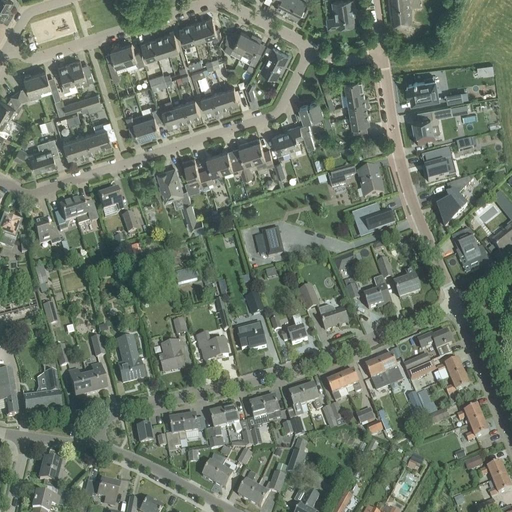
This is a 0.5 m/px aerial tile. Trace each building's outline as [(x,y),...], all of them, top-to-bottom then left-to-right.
[(0,0),(0,8),(8,13),(13,3),(8,0),(0,0)] [(272,0),(279,4),(277,8),(298,19),(306,3),(300,0),(272,0)] [(335,18),(326,19),(328,29),(336,28),(355,25),(353,11),(355,10),(353,0),(351,0),(333,3),(335,18)] [(388,0),(390,8),(391,25),(412,22),(410,6),(409,0),(388,0)] [(212,18),(201,22),(207,39),(212,37),(214,42),(219,40),(221,37),(219,28),(216,29),(212,18)] [(201,22),(190,25),(196,42),(207,39),(201,22)] [(196,42),(190,25),(179,29),(182,39),(187,53),(193,51),(190,44),(196,42)] [(170,35),(163,37),(168,53),(180,50),(177,40),(174,31),(170,32),(170,35)] [(225,51),(240,58),(243,52),(251,37),(241,32),(238,37),(231,33),(225,44),(227,45),(226,47),(225,51)] [(243,52),(240,58),(255,66),(257,63),(261,54),(256,51),(262,40),(252,35),(251,37),(243,52)] [(163,37),(152,40),(158,57),(168,53),(163,37)] [(158,57),(152,40),(141,44),(146,60),(158,57)] [(132,44),(121,48),(126,64),(137,61),(139,67),(145,65),(141,52),(135,54),(132,44)] [(126,64),(121,48),(111,51),(114,61),(108,63),(112,75),(119,74),(116,67),(126,64)] [(261,72),(276,79),(283,66),(284,67),(289,57),(273,48),(261,72)] [(80,61),(69,64),(75,83),(81,81),(83,86),(89,84),(86,74),(84,75),(80,61)] [(189,65),(190,70),(202,67),(201,61),(189,65)] [(75,83),(69,64),(58,68),(62,82),(61,82),(64,92),(70,90),(68,85),(75,83)] [(249,66),(246,72),(248,73),(253,75),(255,70),(256,69),(249,66)] [(205,75),(204,71),(203,70),(192,74),(194,80),(206,76),(205,75)] [(39,92),(51,88),(46,72),(34,75),(39,92)] [(20,89),(15,93),(23,103),(28,100),(27,99),(29,99),(30,100),(41,97),(39,92),(34,75),(31,76),(30,75),(25,77),(25,78),(23,79),(27,90),(22,91),(20,89)] [(149,79),(151,85),(165,81),(164,77),(163,75),(149,79)] [(423,102),(430,101),(430,100),(440,98),(436,80),(434,80),(434,77),(425,78),(425,82),(409,85),(410,87),(407,87),(409,96),(411,96),(413,104),(423,102)] [(345,83),(339,83),(341,95),(347,94),(364,91),(362,80),(347,82),(345,83)] [(165,81),(151,85),(153,91),(167,87),(166,85),(165,81)] [(245,89),(246,90),(249,100),(256,98),(253,90),(256,85),(249,82),(245,89)] [(326,82),(322,83),(327,100),(332,99),(326,82)] [(57,88),(51,90),(55,102),(61,100),(57,88)] [(219,114),(212,95),(210,88),(204,90),(206,96),(201,98),(207,115),(214,112),(215,115),(219,114)] [(234,88),(223,91),(228,108),(240,104),(237,94),(234,88)] [(223,91),(212,95),(219,114),(223,112),(222,110),(228,108),(223,91)] [(347,94),(349,105),(368,102),(368,98),(365,98),(364,91),(347,94)] [(27,109),(23,103),(15,93),(10,97),(18,107),(20,105),(24,111),(27,109)] [(461,93),(446,95),(448,103),(463,101),(461,93)] [(88,98),(80,100),(83,108),(87,107),(94,105),(98,103),(100,103),(97,95),(88,98)] [(0,100),(0,113),(9,119),(15,109),(0,100)] [(66,114),(76,110),(83,108),(80,100),(63,105),(66,114)] [(196,100),(184,104),(190,123),(195,121),(194,119),(201,117),(198,107),(196,100)] [(305,125),(300,127),(308,151),(315,148),(311,135),(312,135),(309,126),(310,122),(311,123),(313,123),(314,123),(315,122),(317,122),(318,121),(319,120),(320,118),(321,117),(321,116),(324,115),(319,102),(318,102),(317,101),(312,102),(312,103),(311,104),(310,105),(311,107),(308,108),(308,105),(300,108),(303,118),(305,117),(304,122),(305,125)] [(349,105),(351,116),(368,113),(367,106),(369,106),(368,102),(349,105)] [(89,113),(102,109),(100,103),(98,103),(94,105),(87,107),(88,111),(89,113)] [(184,104),(174,107),(179,124),(186,121),(187,124),(190,123),(184,104)] [(162,111),(169,130),(180,126),(179,124),(174,107),(162,111)] [(433,119),(413,122),(418,147),(435,144),(432,126),(439,125),(438,119),(453,116),(451,107),(432,111),(433,119)] [(143,115),(144,119),(150,136),(160,132),(157,123),(163,121),(158,108),(152,110),(153,112),(143,115)] [(0,134),(5,137),(6,138),(9,132),(8,131),(10,129),(9,125),(7,124),(9,119),(0,113),(0,134)] [(368,113),(351,116),(354,134),(368,132),(367,126),(370,125),(368,113)] [(67,118),(68,122),(69,126),(80,122),(77,115),(67,118)] [(144,119),(143,115),(133,118),(132,116),(126,118),(130,131),(136,129),(139,139),(150,136),(144,119)] [(324,118),(328,130),(333,129),(329,116),(324,118)] [(45,122),(48,131),(54,129),(51,120),(45,122)] [(112,145),(110,141),(107,130),(112,128),(110,122),(103,124),(103,123),(93,126),(95,133),(101,149),(112,145)] [(289,132),(283,134),(289,152),(295,150),(297,155),(302,153),(301,149),(298,140),(304,138),(303,136),(300,126),(288,130),(289,132)] [(95,133),(84,136),(91,155),(95,154),(94,151),(101,149),(95,133)] [(289,152),(283,134),(272,138),(275,147),(278,156),(279,160),(284,158),(283,154),(289,152)] [(84,136),(74,140),(79,156),(86,154),(87,156),(91,155),(84,136)] [(37,144),(39,152),(40,152),(46,170),(56,166),(52,152),(57,150),(54,140),(54,138),(47,140),(37,144)] [(264,170),(274,166),(274,165),(274,164),(272,160),(269,150),(264,152),(260,139),(249,142),(250,145),(255,162),(256,162),(258,169),(263,167),(264,170)] [(471,139),(457,143),(459,151),(473,147),(471,139)] [(79,156),(74,140),(62,143),(69,162),(73,161),(72,158),(79,156)] [(249,164),(255,162),(250,145),(239,148),(243,159),(237,161),(241,174),(243,180),(253,177),(251,170),(249,164)] [(346,148),(348,155),(354,153),(352,146),(346,148)] [(40,152),(39,152),(29,155),(25,153),(19,148),(18,150),(13,158),(20,162),(21,160),(24,161),(30,159),(35,173),(46,170),(40,152)] [(450,150),(425,156),(429,168),(426,169),(429,183),(449,177),(445,161),(452,160),(450,150)] [(235,176),(241,174),(237,161),(231,163),(228,152),(218,155),(223,173),(233,169),(235,176)] [(213,176),(223,173),(218,155),(207,159),(210,169),(205,171),(209,184),(215,182),(213,176)] [(198,188),(209,184),(205,171),(199,173),(195,159),(184,163),(188,175),(190,183),(196,181),(198,188)] [(277,174),(278,179),(281,188),(284,187),(281,178),(286,177),(281,162),(274,165),(274,166),(277,174)] [(345,178),(355,175),(353,168),(328,174),(332,187),(346,183),(345,178)] [(377,168),(358,173),(365,198),(383,193),(377,168)] [(176,208),(183,206),(191,203),(187,190),(182,192),(178,181),(177,181),(177,179),(178,179),(175,170),(159,175),(162,186),(160,187),(165,204),(174,201),(176,208)] [(470,178),(450,185),(453,193),(450,194),(447,195),(448,198),(443,200),(443,201),(442,203),(439,204),(441,208),(439,209),(440,211),(438,212),(440,218),(442,217),(446,227),(467,207),(462,202),(462,201),(458,196),(472,183),(470,178)] [(347,184),(336,187),(337,193),(348,191),(347,184)] [(101,203),(103,211),(117,206),(118,211),(124,209),(120,199),(117,189),(107,193),(106,191),(98,194),(101,203)] [(82,199),(71,202),(76,219),(78,225),(89,221),(89,222),(98,219),(92,202),(84,205),(82,199)] [(76,219),(71,202),(59,206),(62,212),(55,215),(60,231),(68,229),(68,228),(69,221),(76,219)] [(191,203),(183,206),(188,222),(187,223),(189,231),(191,230),(204,226),(202,219),(197,220),(191,203)] [(377,204),(353,213),(358,227),(367,224),(369,231),(372,230),(394,222),(390,209),(380,213),(377,204)] [(122,216),(128,233),(137,230),(132,213),(122,216)] [(0,228),(0,243),(5,245),(8,238),(15,240),(21,223),(4,217),(0,228)] [(38,240),(40,245),(50,241),(51,246),(61,243),(59,237),(56,227),(49,229),(46,219),(33,223),(37,235),(35,236),(37,240),(38,240)] [(511,225),(492,242),(502,254),(511,246),(511,225)] [(262,231),(268,257),(284,254),(278,227),(262,231)] [(456,252),(459,259),(464,256),(469,266),(478,262),(481,268),(490,264),(483,248),(478,250),(471,237),(474,236),(469,229),(460,234),(463,240),(458,243),(461,250),(456,252)] [(20,237),(21,253),(30,252),(29,236),(20,237)] [(373,245),(375,250),(383,248),(381,242),(373,245)] [(131,246),(134,256),(143,253),(141,244),(131,246)] [(338,272),(345,270),(345,268),(340,257),(333,261),(338,272)] [(378,262),(384,279),(392,276),(387,259),(378,262)] [(85,269),(87,275),(97,272),(95,266),(85,269)] [(113,269),(115,278),(122,277),(119,267),(113,269)] [(35,270),(40,285),(44,284),(39,269),(35,270)] [(176,273),(179,286),(197,282),(194,269),(176,273)] [(413,270),(406,272),(408,279),(395,284),(400,299),(400,298),(402,300),(406,299),(407,296),(420,292),(413,270)] [(375,281),(374,281),(378,291),(372,293),(364,296),(369,310),(383,305),(384,307),(391,304),(384,284),(382,278),(375,281)] [(345,282),(351,301),(360,298),(353,279),(345,282)] [(221,293),(225,291),(227,291),(225,280),(218,282),(221,293)] [(299,291),(307,311),(320,306),(311,285),(299,291)] [(0,316),(36,307),(32,292),(0,300),(0,316)] [(264,312),(258,294),(246,298),(253,316),(264,312)] [(219,312),(224,331),(230,329),(225,310),(222,300),(216,301),(219,312)] [(43,306),(48,326),(58,323),(52,303),(43,306)] [(321,317),(322,321),(325,330),(348,323),(345,313),(344,310),(334,313),(334,311),(332,309),(330,309),(329,309),(327,309),(319,312),(321,317)] [(270,319),(274,331),(281,328),(277,317),(270,319)] [(296,329),(282,334),(284,342),(290,340),(292,345),(307,340),(303,327),(300,318),(293,320),(296,329)] [(175,322),(178,335),(186,333),(183,320),(175,322)] [(260,324),(248,327),(237,330),(242,350),(250,348),(251,351),(266,347),(260,324)] [(97,327),(99,333),(107,331),(105,325),(97,327)] [(447,332),(433,338),(432,335),(418,341),(422,350),(434,345),(437,351),(452,344),(447,332)] [(198,338),(200,347),(201,347),(205,363),(229,357),(225,341),(210,345),(207,335),(198,337),(198,338)] [(91,339),(96,357),(105,355),(100,337),(91,339)] [(124,364),(119,365),(120,373),(123,383),(144,378),(142,368),(140,360),(138,361),(132,337),(118,341),(124,364)] [(161,360),(159,361),(160,364),(161,363),(164,373),(184,368),(178,342),(162,346),(165,356),(160,357),(161,360)] [(55,348),(60,366),(69,364),(64,346),(55,348)] [(392,355),(379,361),(390,387),(402,381),(397,368),(398,368),(396,364),(392,355)] [(426,356),(405,365),(408,372),(424,365),(429,363),(426,356)] [(442,382),(451,378),(464,373),(458,360),(445,365),(437,369),(439,374),(442,382)] [(390,387),(379,361),(366,366),(371,379),(375,387),(380,385),(389,387),(390,387)] [(94,375),(86,377),(91,394),(107,390),(102,373),(100,364),(92,366),(94,375)] [(424,365),(408,372),(412,381),(416,379),(427,374),(424,365)] [(11,369),(0,371),(0,410),(6,410),(7,417),(19,415),(11,369)] [(91,394),(86,377),(79,378),(77,370),(69,372),(71,380),(71,381),(73,388),(75,398),(91,394)] [(354,371),(340,377),(346,389),(353,386),(356,393),(362,390),(359,384),(354,371)] [(24,405),(26,414),(61,410),(59,393),(61,392),(60,382),(60,380),(57,381),(56,372),(44,373),(47,393),(23,397),(24,405)] [(464,373),(451,378),(454,385),(445,389),(448,394),(456,391),(456,392),(469,386),(464,373)] [(346,389),(340,377),(327,383),(332,395),(335,401),(341,399),(338,392),(346,389)] [(314,385),(302,389),(307,404),(313,402),(316,410),(318,411),(323,408),(319,400),(317,395),(314,385)] [(307,404),(302,389),(290,393),(293,403),(294,408),(297,418),(304,416),(301,406),(307,404)] [(425,391),(417,395),(425,413),(436,409),(433,402),(430,403),(425,391)] [(416,394),(408,397),(412,407),(413,408),(421,405),(420,404),(416,395),(416,394)] [(275,397),(262,401),(266,416),(274,414),(275,419),(282,417),(280,412),(279,412),(278,407),(275,397)] [(266,416),(262,401),(250,404),(254,419),(256,428),(261,428),(261,427),(262,426),(261,417),(266,416)] [(336,422),(343,420),(338,405),(331,407),(336,422)] [(466,417),(470,425),(483,419),(477,406),(464,412),(457,415),(459,420),(466,417)] [(236,407),(223,410),(227,426),(233,424),(236,433),(243,431),(239,423),(236,407)] [(328,425),(336,423),(330,407),(323,410),(328,425)] [(445,409),(428,416),(431,424),(448,417),(445,409)] [(227,426),(223,410),(211,413),(214,429),(215,437),(221,436),(220,428),(227,426)] [(356,415),(360,425),(374,419),(370,410),(356,415)] [(378,414),(386,432),(392,429),(388,418),(387,418),(384,411),(378,414)] [(196,416),(183,418),(185,434),(192,433),(198,432),(206,431),(204,419),(196,420),(196,416)] [(173,434),(166,435),(169,453),(176,452),(175,448),(181,447),(180,441),(187,440),(185,434),(183,418),(170,420),(173,434)] [(483,419),(470,425),(473,432),(466,436),(468,441),(475,438),(489,433),(483,419)] [(300,420),(291,422),(294,433),(295,436),(304,435),(300,420)] [(294,433),(291,422),(283,425),(286,436),(294,433)] [(367,428),(370,435),(383,430),(380,423),(367,428)] [(138,429),(141,445),(154,442),(151,426),(138,429)] [(259,430),(250,432),(253,448),(262,446),(259,430)] [(231,444),(232,447),(245,447),(248,446),(249,451),(254,450),(253,448),(250,432),(242,434),(244,442),(231,444)] [(216,439),(209,441),(211,449),(224,446),(222,439),(217,440),(216,439)] [(295,449),(303,453),(307,443),(298,440),(295,449)] [(228,458),(231,451),(224,447),(220,454),(228,458)] [(238,462),(245,466),(252,454),(244,450),(238,462)] [(274,456),(280,458),(282,453),(276,450),(274,456)] [(287,473),(299,477),(306,456),(294,451),(287,473)] [(463,451),(455,454),(457,460),(466,457),(463,451)] [(203,477),(214,483),(221,469),(216,466),(219,458),(218,458),(219,457),(214,455),(212,461),(208,468),(203,477)] [(416,466),(420,468),(424,460),(420,458),(413,455),(408,468),(414,471),(416,466)] [(479,456),(470,460),(474,469),(483,465),(479,456)] [(58,489),(58,490),(59,490),(60,487),(56,483),(61,464),(44,460),(40,479),(44,481),(43,486),(58,489)] [(490,473),(493,481),(506,476),(501,462),(487,468),(488,468),(480,471),(483,476),(490,473)] [(221,469),(214,483),(226,489),(230,480),(234,473),(238,468),(233,464),(227,472),(221,469)] [(95,481),(99,471),(92,469),(89,479),(95,481)] [(250,502),(261,508),(269,493),(271,491),(280,494),(285,477),(275,473),(271,485),(269,484),(264,492),(257,488),(250,502)] [(238,496),(250,502),(257,488),(252,485),(256,476),(250,474),(247,480),(238,496)] [(506,476),(493,481),(496,489),(489,492),(491,497),(498,494),(498,495),(511,489),(506,476)] [(101,485),(94,484),(92,494),(98,496),(106,498),(105,503),(114,505),(119,485),(102,480),(101,485)] [(88,482),(84,497),(86,497),(91,498),(92,494),(94,484),(88,482)] [(59,490),(58,490),(56,498),(36,493),(32,509),(34,510),(33,511),(49,511),(51,505),(58,507),(58,506),(59,506),(61,499),(77,503),(77,502),(85,504),(85,500),(86,497),(84,497),(78,496),(59,491),(59,490)] [(301,505),(297,511),(313,511),(312,511),(320,496),(309,490),(301,505)] [(344,497),(335,511),(343,511),(350,500),(344,497)] [(140,511),(139,511),(160,511),(163,507),(147,499),(144,505),(137,501),(137,500),(130,498),(128,508),(127,511),(134,511),(135,508),(140,511)] [(479,507),(480,511),(492,511),(497,510),(493,501),(479,507)]
